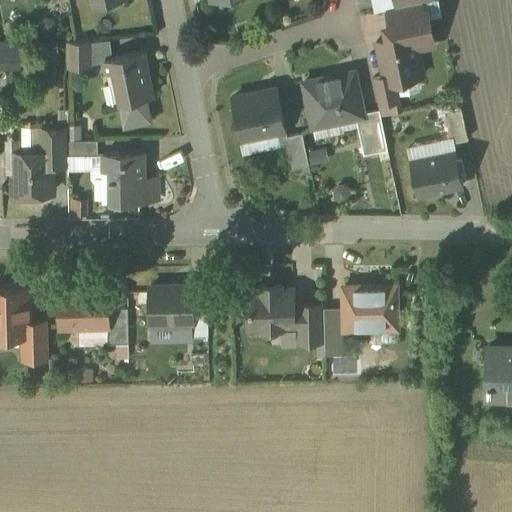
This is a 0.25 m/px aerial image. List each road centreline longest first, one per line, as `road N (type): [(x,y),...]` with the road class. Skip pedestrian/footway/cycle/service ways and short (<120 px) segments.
road 1 (residential): [(511,243),(231,243)]
road 2 (residential): [(231,243),(0,245)]
road 3 (residential): [(187,63),(231,243)]
road 4 (residential): [(187,63),(341,24)]
